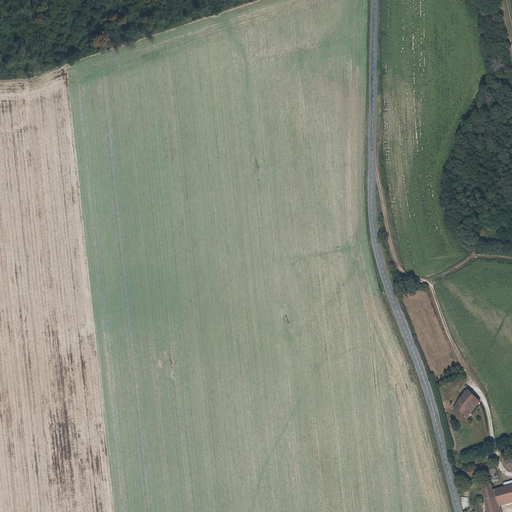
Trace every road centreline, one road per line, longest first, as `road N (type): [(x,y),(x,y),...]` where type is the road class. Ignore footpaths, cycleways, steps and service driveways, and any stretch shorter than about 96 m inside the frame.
road 1 (secondary): [(458,511),(426,388),(376,247),(375,0)]
road 2 (track): [(511,475),(503,471),(487,408),(421,281)]
road 3 (track): [(477,250),(463,265),(421,281),(401,274),(372,162)]
